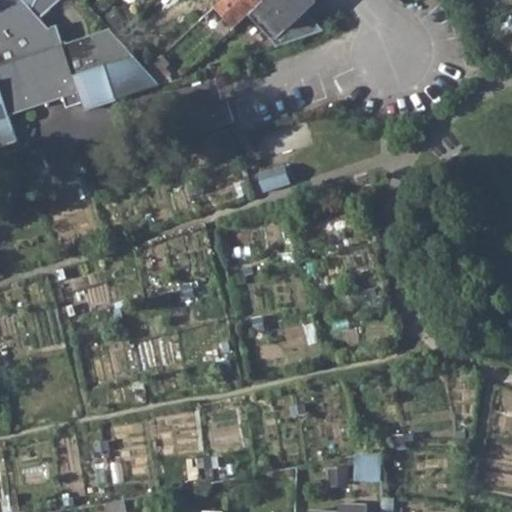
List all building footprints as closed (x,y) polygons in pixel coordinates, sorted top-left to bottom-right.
[(0,0),(0,147),(25,140),(18,116),(83,96),(88,112),(163,88),(113,32),(68,45),(62,28),(55,32),(36,12),(41,0),(0,0)] [(224,0),(222,2),(217,7),(238,29),(253,14),(268,0),(224,0)] [(320,1),(318,0),(268,0),(253,14),(263,24),(263,30),(273,40),(279,40),(287,32),(297,42),(328,32),(309,12),(320,1)] [(202,21),(206,26),(210,21),(206,17),(202,21)] [(173,121),(181,142),(239,123),(232,102),(173,121)] [(265,192),(292,183),(286,164),(259,173),(265,192)] [(356,457),(356,483),(384,484),(384,452),(356,457)] [(106,505),(107,511),(128,511),(126,501),(106,505)]
